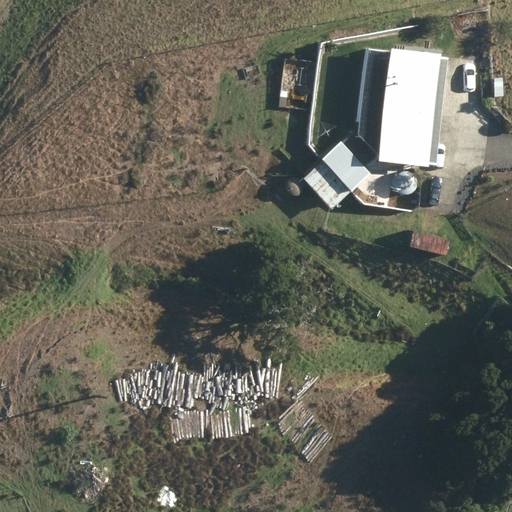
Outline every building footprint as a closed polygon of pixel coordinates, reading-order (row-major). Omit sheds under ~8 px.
[(463,36),(463,54),(482,55),(482,36),(463,36)] [(379,123),(375,159),(425,164),(438,53),(389,47),(388,51),(368,49),(359,121),(379,123)] [(358,70),(341,68),(338,94),(356,95),(358,70)] [(494,78),(495,96),(503,96),(503,77),(494,78)] [(324,132),(312,142),(321,152),(332,142),(324,132)] [(340,141),(321,158),(351,190),(369,173),(340,141)] [(321,159),(302,177),(332,208),(350,190),(321,159)] [(440,174),(424,172),(421,207),(438,209),(440,174)] [(451,238),(410,228),(406,244),(447,255),(451,238)]
